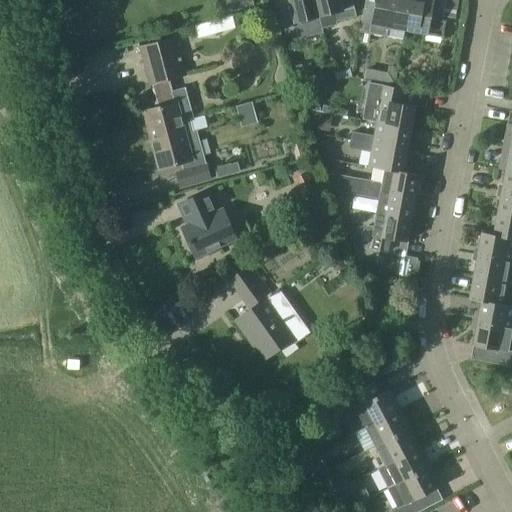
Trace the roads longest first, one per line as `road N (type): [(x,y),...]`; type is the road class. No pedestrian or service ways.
road 1 (unclassified): [(287,511),(159,351),(65,192),(17,0)]
road 2 (residential): [(477,443),(432,351),(431,300),(487,0)]
